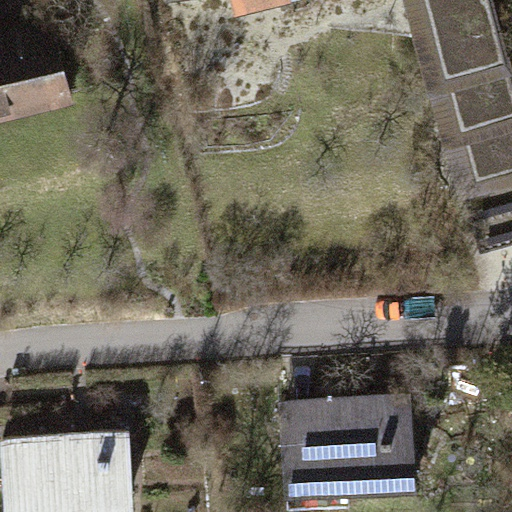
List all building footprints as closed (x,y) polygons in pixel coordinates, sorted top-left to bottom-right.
[(236,0),(240,11),(287,0),(236,0)] [(511,73),(492,0),(415,0),(479,241),(511,231),(511,73)] [(56,18),(0,30),(0,118),(77,100),(56,18)] [(416,389),(284,400),(291,491),(423,480),(416,389)] [(133,429),(6,436),(11,511),(140,504),(133,429)]
